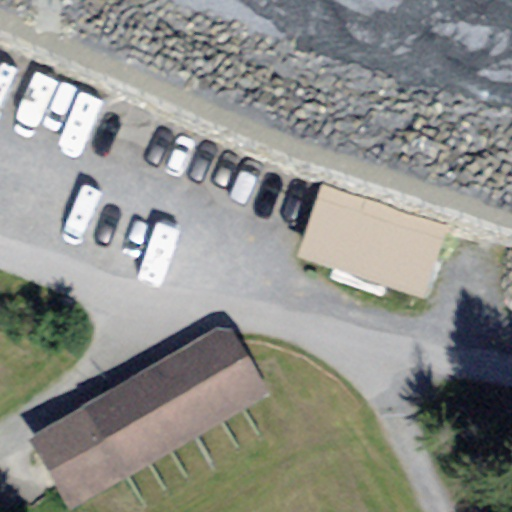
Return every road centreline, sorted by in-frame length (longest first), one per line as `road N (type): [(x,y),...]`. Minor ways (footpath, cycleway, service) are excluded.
road 1 (track): [(0,445),(112,362),(174,328),(260,320)]
road 2 (track): [(260,320),(0,235)]
road 3 (track): [(431,511),(383,414),(260,320)]
road 4 (track): [(260,320),(511,386)]
